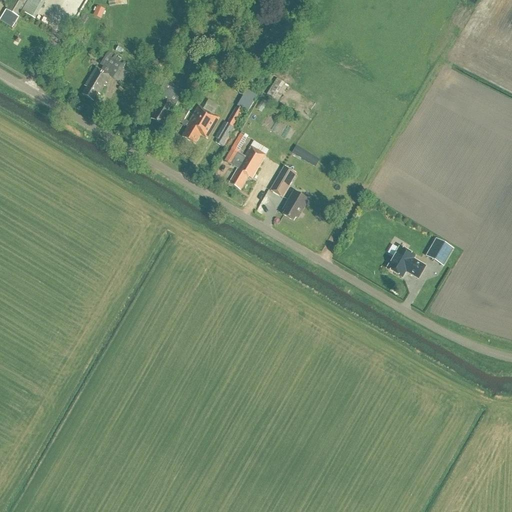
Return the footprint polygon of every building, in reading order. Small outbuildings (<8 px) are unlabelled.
[(12,0),(6,11),(19,19),(22,13),(35,21),(47,2),(43,0),(12,0)] [(196,51),(215,17),(205,12),(186,45),(196,51)] [(87,15),(84,13),(82,15),(73,27),(78,31),(86,18),(87,15)] [(82,32),(79,30),(73,42),(76,44),(82,32)] [(107,53),(102,62),(106,64),(101,72),(96,69),(85,87),(87,88),(83,96),(93,102),(98,94),(100,95),(110,77),(116,81),(126,64),(107,53)] [(183,63),(187,56),(182,53),(177,60),(183,63)] [(274,100),(284,84),(277,79),(267,96),(274,100)] [(150,119),(163,127),(183,93),(165,83),(157,97),(162,100),(150,119)] [(224,124),(215,140),(216,141),(215,143),(222,147),(230,133),(231,131),(233,128),(242,111),(247,114),(253,104),(257,97),(246,91),(241,88),(238,93),(243,97),(243,98),(240,103),(237,108),(232,116),(226,125),(224,124)] [(205,106),(203,110),(198,107),(188,124),(184,121),(189,113),(184,110),(177,121),(186,127),(186,128),(187,128),(182,138),(195,146),(201,136),(207,140),(219,119),(213,116),(215,112),(205,106)] [(239,137),(231,150),(224,162),(237,170),(229,185),(240,191),(248,178),(251,180),(265,156),(251,148),(245,158),(239,154),(246,141),(239,137)] [(308,164),(312,156),(299,149),(295,156),(308,164)] [(301,173),(287,165),(277,182),(273,188),(273,189),(287,197),(301,173)] [(283,216),(293,222),(295,219),(298,220),(308,202),(293,193),(282,211),(285,212),(283,216)] [(260,215),(266,207),(261,204),(256,212),(260,215)] [(360,226),(354,230),(358,235),(363,232),(360,226)] [(443,268),(454,250),(436,240),(426,257),(443,268)] [(400,249),(387,270),(402,279),(406,272),(418,279),(424,268),(412,261),(414,257),(400,249)]
